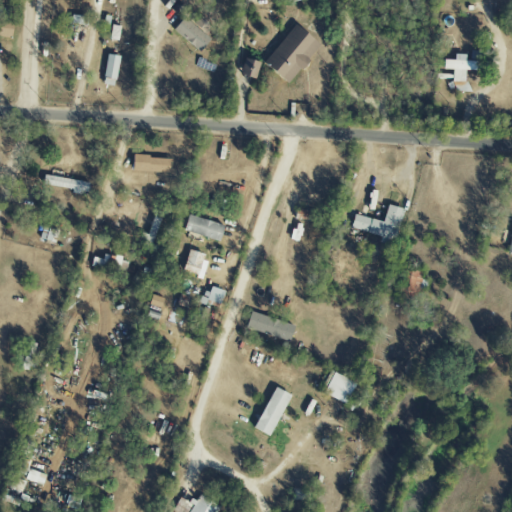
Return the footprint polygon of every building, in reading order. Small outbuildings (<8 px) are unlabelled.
[(210,39),(205,35),(211,27),(198,17),(193,25),(183,18),(173,32),(201,52),(210,39)] [(14,21),(0,19),(0,37),(11,39),(14,21)] [(320,44),(294,25),(264,65),(290,84),(320,44)] [(118,40),(119,27),(112,26),(110,40),(118,40)] [(118,56),(106,55),(104,85),(115,86),(118,56)] [(444,61),(444,70),(452,70),(452,86),(466,86),(466,71),(486,71),(486,61),(466,62),(466,55),(455,55),(455,60),(444,61)] [(240,75),(255,79),(260,63),(244,59),(240,75)] [(172,158),(133,157),(133,172),(171,173),(172,158)] [(296,220),(317,221),(317,201),(303,201),(303,210),(296,210),(296,220)] [(354,215),(351,229),(381,236),(380,243),(394,246),(403,209),(387,205),(383,222),(354,215)] [(158,247),(152,244),(161,220),(154,217),(147,236),(145,235),(141,246),(156,251),(158,247)] [(221,240),(224,224),(187,217),(184,234),(221,240)] [(306,224),(296,223),(289,267),(299,268),(306,224)] [(203,276),(205,265),(202,265),(204,254),(188,251),(184,272),(203,276)] [(428,281),(420,279),(422,271),(405,266),(398,294),(415,299),(418,288),(425,290),(428,281)] [(224,291),(211,288),(207,301),(220,305),(224,291)] [(161,309),(164,299),(152,295),(149,305),(161,309)] [(177,305),(188,308),(191,298),(180,295),(177,305)] [(38,345),(28,343),(22,367),(32,369),(38,345)] [(321,394),(347,404),(356,382),(330,372),(321,394)] [(37,482),(39,473),(28,471),(27,480),(37,482)] [(173,511),(175,511),(216,511),(219,507),(200,496),(195,504),(181,496),(173,511)]
